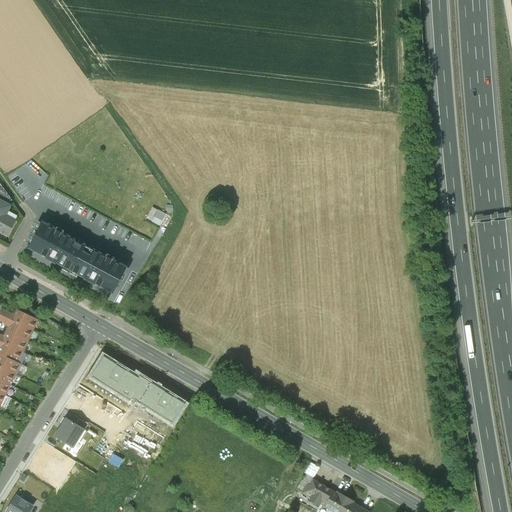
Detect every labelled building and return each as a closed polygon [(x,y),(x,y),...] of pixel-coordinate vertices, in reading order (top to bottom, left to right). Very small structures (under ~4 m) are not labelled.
[(0,198),(0,232),(6,236),(15,219),(5,214),(10,204),(0,198)] [(152,207),(145,219),(159,227),(165,215),(152,207)] [(69,270),(83,245),(40,222),(27,247),(45,257),(44,257),(55,263),(55,262),(69,270)] [(83,245),(69,270),(84,277),(83,278),(93,284),(94,283),(112,292),(125,268),(83,245)] [(0,308),(0,315),(30,330),(35,319),(14,309),(11,314),(0,308)] [(25,340),(30,330),(0,315),(0,321),(6,325),(4,330),(25,340)] [(0,335),(0,341),(20,351),(25,340),(4,330),(1,336),(0,335)] [(0,354),(15,362),(20,351),(0,341),(0,354)] [(0,367),(13,374),(18,363),(15,362),(0,354),(0,367)] [(0,380),(8,384),(13,374),(0,367),(0,380)] [(0,394),(3,395),(8,384),(0,380),(0,394)] [(53,436),(72,448),(84,429),(65,418),(53,436)] [(302,481),(309,484),(312,478),(318,467),(310,462),(305,472),(306,473),(302,481)] [(319,503),(323,505),(332,489),(312,478),(309,484),(305,486),(301,493),(310,497),(309,500),(318,505),(319,503)] [(333,488),(332,489),(323,505),(335,511),(336,511),(346,495),(333,488)] [(353,511),(357,505),(359,502),(346,495),(336,511),(353,511)] [(5,511),(28,511),(32,507),(26,503),(21,500),(15,496),(5,511)]
